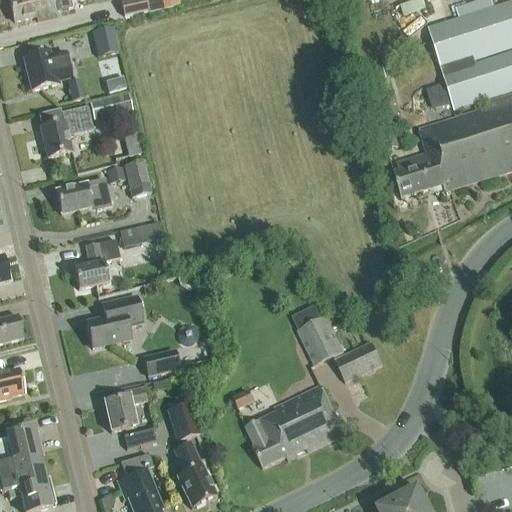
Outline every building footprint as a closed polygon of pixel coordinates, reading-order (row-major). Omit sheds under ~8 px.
[(21,0),(7,3),(12,25),(35,20),(36,25),(58,20),(57,15),(72,11),(69,0),(21,0)] [(159,0),(137,0),(120,4),(124,19),(162,10),(159,0)] [(511,95),(511,5),(428,32),(454,114),(511,95)] [(96,60),(117,56),(112,31),(91,36),(96,60)] [(50,60),(49,56),(22,62),(31,94),(58,87),(58,85),(70,82),(63,56),(50,60)] [(385,80),(382,68),(357,74),(365,103),(377,99),(373,83),(385,80)] [(71,105),(84,102),(79,83),(66,86),(71,105)] [(131,114),(127,97),(89,106),(93,123),(131,114)] [(445,195),(511,174),(511,99),(486,107),(488,112),(420,132),(427,157),(433,156),(443,189),(445,195)] [(71,156),(67,140),(93,135),(88,111),(61,117),(63,125),(39,131),(47,161),(71,156)] [(381,137),(386,153),(397,150),(393,134),(381,137)] [(139,157),(135,137),(124,140),(128,159),(139,157)] [(433,156),(427,157),(396,167),(398,174),(393,176),(401,202),(443,189),(433,156)] [(143,164),(123,169),(131,200),(150,196),(143,164)] [(54,194),(60,218),(91,211),(96,214),(110,211),(103,183),(85,187),(85,186),(54,194)] [(137,231),(119,235),(123,251),(141,247),(137,231)] [(103,266),(119,262),(114,243),(84,250),(88,268),(73,272),(78,293),(108,286),(103,266)] [(0,285),(9,284),(2,259),(0,259),(0,285)] [(136,300),(100,308),(104,322),(85,326),(91,352),(129,343),(126,330),(142,326),(136,300)] [(0,347),(23,342),(16,318),(0,321),(0,347)] [(325,320),(296,335),(313,370),(342,356),(325,320)] [(382,370),(370,346),(334,363),(345,387),(382,370)] [(142,361),(147,381),(179,373),(174,353),(142,361)] [(0,403),(24,398),(18,372),(0,375),(0,403)] [(308,456),(344,438),(319,389),(273,412),(275,416),(245,431),(253,448),(252,449),(263,472),(286,460),(288,464),(297,460),(296,457),(306,452),(308,456)] [(135,430),(130,409),(146,405),(143,391),(123,395),(124,401),(103,406),(110,436),(135,430)] [(251,405),(246,393),(230,401),(235,413),(251,405)] [(165,414),(175,445),(200,438),(190,407),(165,414)] [(3,437),(10,464),(0,466),(0,481),(41,472),(34,445),(38,444),(35,433),(32,434),(31,431),(3,437)] [(155,444),(152,432),(123,438),(126,452),(155,444)] [(190,511),(192,511),(217,499),(189,445),(172,453),(183,475),(174,480),(190,511)] [(126,481),(116,485),(124,504),(127,503),(130,511),(162,511),(146,473),(154,470),(148,458),(120,466),(126,481)] [(41,472),(0,481),(0,496),(7,495),(8,502),(18,500),(21,511),(50,511),(50,510),(53,509),(51,498),(47,498),(41,472)] [(428,511),(418,493),(383,511),(428,511)]
